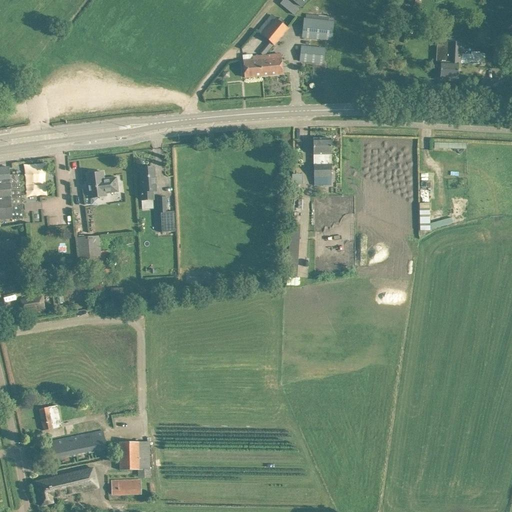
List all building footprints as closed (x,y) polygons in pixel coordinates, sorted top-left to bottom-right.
[(291,4),(286,10),(293,15),(298,10),(291,4)] [(271,14),(257,30),(274,45),(288,28),(271,14)] [(306,14),(305,19),(303,19),(301,37),(331,40),(333,24),(334,24),(335,17),(306,14)] [(441,62),(440,68),(440,78),(457,79),(458,64),(460,64),(460,63),(482,65),(482,64),(479,64),(480,52),(471,52),(471,54),(461,54),(461,43),(456,43),(456,42),(454,42),(454,43),(449,43),(448,62),(441,62)] [(301,46),(299,61),(323,63),(324,48),(301,46)] [(281,55),(262,56),(264,76),(283,74),(281,55)] [(243,62),(243,68),(244,78),(264,76),(262,56),(252,57),(253,61),(243,62)] [(313,139),(313,149),(313,155),(314,186),(331,185),(331,139),(313,139)] [(0,226),(0,227),(0,224),(0,219),(23,218),(22,210),(24,210),(24,204),(22,205),(19,175),(9,175),(9,173),(8,173),(8,167),(0,167),(0,226)] [(140,185),(141,195),(141,200),(145,200),(145,202),(150,202),(150,199),(154,199),(153,191),(155,191),(154,178),(153,168),(141,169),(142,185),(140,185)] [(89,198),(107,196),(107,194),(118,192),(116,178),(103,179),(103,172),(98,173),(97,171),(90,172),(90,174),(87,174),(88,183),(87,183),(89,198)] [(430,229),(430,202),(420,202),(421,229),(430,229)] [(433,227),(454,222),(452,216),(432,222),(433,227)] [(174,222),(159,222),(160,232),(175,232),(174,222)] [(110,271),(107,250),(100,250),(99,235),(76,237),(79,274),(110,271)] [(13,238),(1,242),(3,251),(16,248),(13,238)] [(288,264),(287,276),(297,277),(298,258),(288,257),(288,264)] [(212,282),(213,271),(187,270),(186,281),(212,282)] [(12,280),(1,283),(4,293),(15,290),(12,280)] [(122,288),(110,288),(110,300),(122,300),(122,288)] [(42,294),(21,298),(25,314),(45,310),(42,294)] [(57,405),(48,407),(39,409),(44,431),(53,429),(61,427),(57,405)] [(79,423),(81,431),(88,430),(87,427),(90,426),(90,423),(86,423),(86,422),(79,423)] [(45,461),(55,459),(73,455),(106,447),(103,430),(49,442),(49,444),(42,445),(45,461)] [(149,441),(119,442),(120,469),(150,469),(149,441)] [(98,488),(93,468),(34,482),(40,506),(52,503),(51,498),(98,488)] [(141,478),(111,479),(111,495),(141,494),(141,478)]
